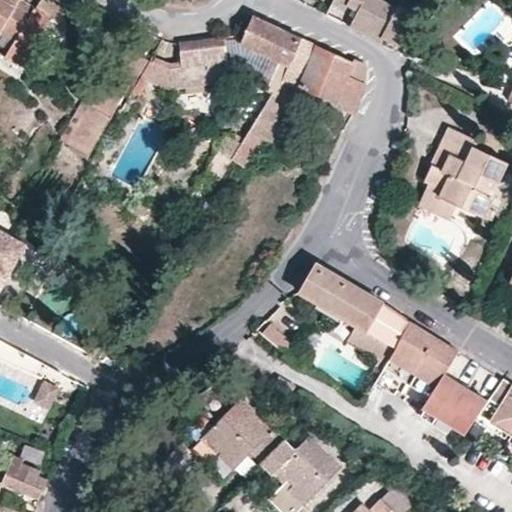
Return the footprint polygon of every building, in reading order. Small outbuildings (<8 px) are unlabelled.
[(35,9),(37,7),(25,0),(0,0),(0,37),(12,44),(5,56),(21,66),(51,17),(35,9)] [(48,0),(42,0),(37,7),(35,9),(51,17),(69,11),(48,0)] [(349,0),(334,0),(331,6),(344,13),(349,0)] [(416,17),(382,0),(349,0),(344,13),(346,14),(355,19),(351,26),(382,42),(384,38),(400,45),(416,17)] [(282,78),(301,38),(253,16),(244,38),(240,44),(271,58),(266,70),(259,88),(272,93),(272,92),(276,93),(283,82),(282,78)] [(299,90),(353,113),(366,84),(367,65),(353,58),(351,60),(329,50),(301,38),(282,78),(283,82),(297,88),(297,89),(299,90)] [(223,40),(199,43),(180,44),(183,68),(172,70),(174,90),(220,85),(226,71),(223,40)] [(110,75),(90,107),(109,117),(127,85),(110,75)] [(147,83),(141,79),(132,95),(139,98),(147,83)] [(269,142),(299,90),(297,89),(297,88),(283,82),(276,93),(272,92),(272,93),(249,132),(262,139),(269,142)] [(109,117),(90,107),(81,102),(59,139),(87,156),(109,117)] [(449,129),(439,151),(449,156),(442,171),(432,166),(424,182),(428,185),(441,192),(440,197),(457,205),(484,216),(495,196),(492,193),(506,162),(474,147),(475,142),(449,129)] [(245,166),(262,139),(249,132),(241,143),(232,159),(245,166)] [(219,152),(232,159),(241,143),(228,136),(219,152)] [(449,156),(439,151),(432,166),(442,171),(449,156)] [(210,168),(222,176),(232,159),(219,152),(210,168)] [(449,220),(457,205),(440,197),(441,192),(428,185),(419,205),(449,220)] [(210,197),(189,233),(210,246),(225,219),(215,212),(220,203),(210,197)] [(0,288),(25,246),(0,232),(0,288)] [(316,264),(300,293),(326,307),(397,349),(410,322),(389,306),(316,264)] [(79,312),(84,294),(63,289),(59,307),(79,312)] [(264,321),(256,333),(282,350),(290,338),(264,321)] [(445,374),(459,352),(456,350),(410,322),(397,349),(392,359),(388,366),(385,370),(430,397),(423,408),(467,436),(481,415),(489,403),(445,374)] [(276,391),(227,361),(188,399),(198,410),(230,379),(269,402),(276,391)] [(375,371),(382,375),(385,370),(388,366),(380,361),(375,371)] [(511,385),(504,379),(489,403),(481,415),(511,434),(511,385)] [(43,381),(39,390),(52,395),(56,386),(43,381)] [(52,395),(39,390),(35,399),(47,405),(52,395)] [(252,454),(260,462),(283,439),(241,399),(206,435),(222,452),(219,455),(233,470),(252,454)] [(320,424),(307,414),(302,420),(316,429),(320,424)] [(203,439),(219,455),(222,452),(206,435),(203,439)] [(283,439),(260,462),(273,474),(278,469),(292,484),(288,488),(301,502),(339,466),(310,438),(296,451),(283,439)] [(46,452),(24,444),(20,456),(41,463),(46,452)] [(1,483),(41,500),(49,480),(40,476),(40,472),(23,464),(24,461),(12,457),(1,483)] [(278,469),(273,474),(288,488),(292,484),(278,469)] [(398,481),(379,501),(391,511),(406,511),(418,499),(398,481)] [(391,511),(379,501),(370,510),(363,504),(355,511),(391,511)]
